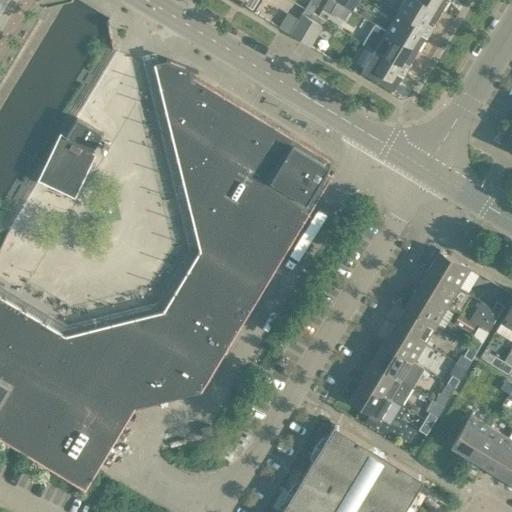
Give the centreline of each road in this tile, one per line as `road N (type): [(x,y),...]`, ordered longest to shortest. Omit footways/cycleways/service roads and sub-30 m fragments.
road 1 (residential): [(214,511),(426,169)]
road 2 (tertiary): [(426,169),(148,0)]
road 3 (tertiary): [(426,169),(511,32)]
